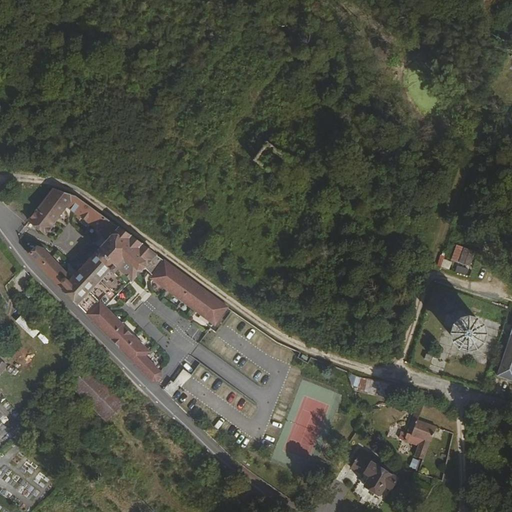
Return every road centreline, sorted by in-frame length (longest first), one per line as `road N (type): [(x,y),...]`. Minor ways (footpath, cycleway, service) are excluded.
road 1 (track): [(0,180),(75,191),(264,325),(325,355),(511,408)]
road 2 (residential): [(0,218),(35,271),(143,384),(287,511)]
road 3 (track): [(427,280),(493,89),(510,66)]
road 4 (track): [(0,21),(142,140),(165,145)]
road 5 (track): [(397,375),(427,280),(444,277),(499,294)]
road 6 (track): [(464,511),(461,392)]
